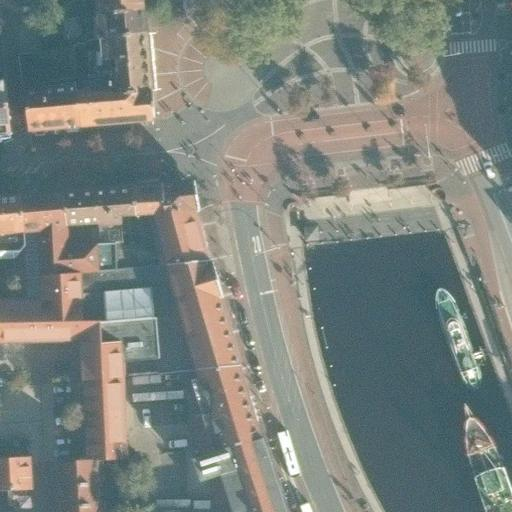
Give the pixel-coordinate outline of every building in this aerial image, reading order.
[(66,0),(67,22),(90,21),(148,19),(147,0),(66,0)] [(187,10),(187,14),(191,14),(194,15),(197,15),(200,14),(203,13),(207,12),(206,9),(207,6),(208,4),(207,1),(212,1),(211,0),(185,0),(185,1),(185,5),(186,8),(187,10)] [(422,0),(421,3),(424,8),(429,9),(433,7),(435,2),(434,0),(422,0)] [(91,45),(108,44),(150,43),(148,19),(90,21),(91,45)] [(44,24),(46,56),(67,55),(65,23),(44,24)] [(266,54),(272,101),(294,98),(290,72),(304,71),(303,63),(339,58),(335,23),(311,26),(313,39),(299,40),(301,50),(266,54)] [(361,25),(359,37),(381,41),(383,29),(361,25)] [(154,99),(150,43),(108,44),(110,70),(127,69),(128,83),(123,83),(123,101),(154,99)] [(368,59),(369,45),(357,44),(355,58),(368,59)] [(77,56),(23,59),(25,92),(79,88),(77,56)] [(4,64),(0,63),(0,137),(11,136),(4,64)] [(372,93),(370,66),(322,70),(322,69),(303,70),(306,98),(372,93)] [(95,98),(92,98),(94,129),(156,123),(154,99),(123,101),(123,83),(94,85),(95,98)] [(28,135),(94,129),(92,98),(82,98),(81,90),(25,96),(28,135)] [(161,212),(197,208),(192,175),(177,177),(157,179),(161,212)] [(133,213),(161,212),(157,179),(131,181),(133,213)] [(131,181),(61,188),(63,221),(94,220),(95,239),(96,266),(114,265),(112,240),(122,239),(120,214),(133,213),(131,181)] [(155,371),(190,367),(191,370),(235,357),(204,249),(159,262),(114,265),(96,266),(95,239),(63,241),(63,221),(61,188),(26,191),(29,223),(33,266),(35,293),(37,340),(77,338),(77,357),(78,375),(121,373),(121,360),(155,358),(155,371)] [(26,191),(12,192),(14,226),(0,226),(0,257),(11,256),(22,242),(21,224),(29,223),(26,191)] [(0,193),(0,226),(14,226),(12,192),(0,193)] [(112,240),(114,265),(159,262),(204,249),(197,208),(161,212),(133,213),(140,235),(137,238),(122,239),(112,240)] [(317,223),(303,224),(305,238),(319,236),(317,223)] [(0,339),(37,340),(35,293),(0,293),(0,339)] [(185,372),(208,444),(257,428),(235,357),(191,370),(185,372)] [(121,373),(78,375),(81,455),(95,454),(125,452),(121,373)] [(487,432),(477,419),(476,418),(474,417),(473,416),(471,416),(469,416),(468,416),(467,417),(466,419),(465,420),(465,422),(466,439),(468,457),(486,511),(511,511),(511,494),(497,450),(487,432)] [(236,503),(239,511),(283,511),(257,428),(208,444),(227,507),(236,503)] [(57,457),(60,511),(80,511),(98,511),(95,454),(81,455),(57,457)] [(31,487),(29,457),(0,458),(0,488),(4,489),(31,487)] [(30,511),(31,487),(4,489),(3,511),(30,511)]
